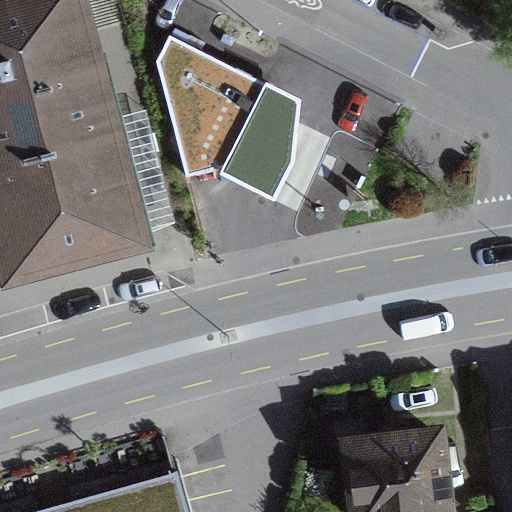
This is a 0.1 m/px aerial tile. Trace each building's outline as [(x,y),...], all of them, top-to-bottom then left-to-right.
[(1,0),(0,0),(0,225),(10,266),(137,234),(76,0),(1,0)] [(181,53),(158,59),(187,175),(222,166),(231,164),(266,97),(181,53)] [(266,97),(231,164),(222,166),(221,171),(273,196),(292,159),(299,100),(271,86),(266,97)] [(0,268),(10,266),(0,225),(0,268)] [(435,431),(349,441),(357,511),(442,511),(444,511),(435,431)] [(69,507),(70,511),(186,511),(177,477),(169,479),(69,507)]
